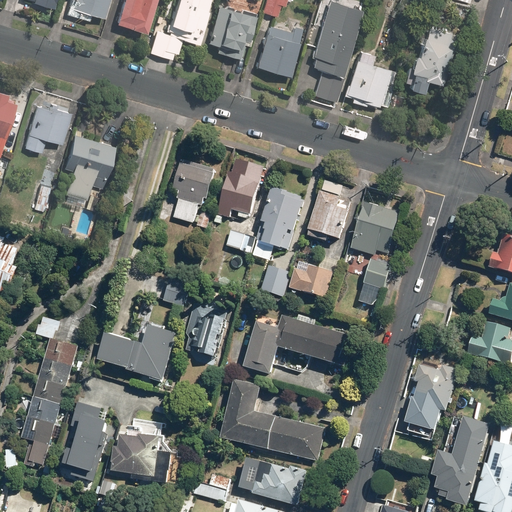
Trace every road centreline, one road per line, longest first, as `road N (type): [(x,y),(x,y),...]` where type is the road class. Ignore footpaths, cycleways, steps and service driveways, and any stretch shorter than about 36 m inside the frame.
road 1 (residential): [(452,177),(0,41)]
road 2 (residential): [(452,177),(351,511)]
road 3 (residential): [(506,0),(452,177)]
